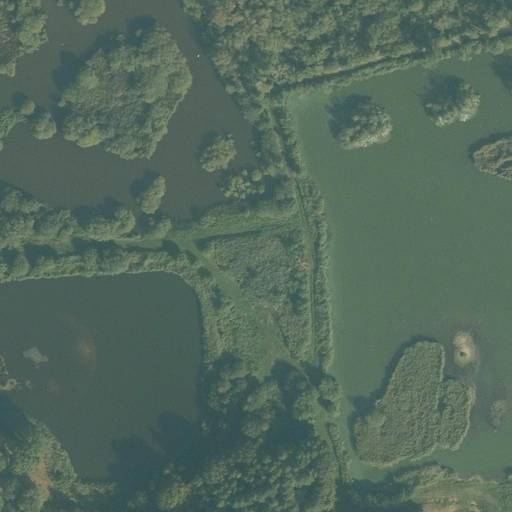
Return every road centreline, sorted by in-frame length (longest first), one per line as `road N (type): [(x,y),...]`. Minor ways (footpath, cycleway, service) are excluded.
road 1 (track): [(150,507),(214,455),(244,387),(272,368),(298,367)]
road 2 (track): [(0,502),(150,507)]
